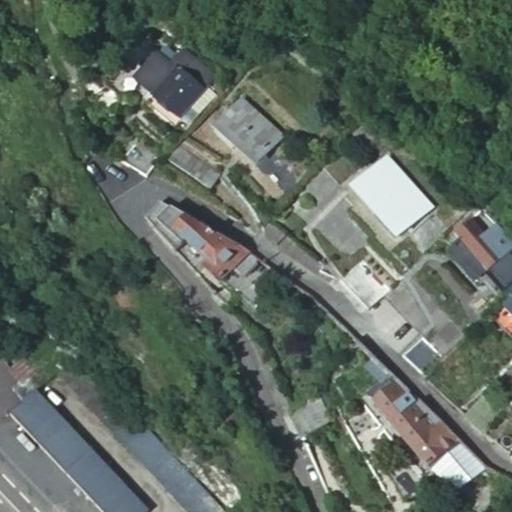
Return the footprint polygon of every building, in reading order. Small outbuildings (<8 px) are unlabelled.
[(194,63),(185,73),(206,90),(191,107),(199,114),(222,87),(194,63)] [(206,90),(185,73),(178,66),(147,104),(175,128),(191,107),(206,90)] [(256,166),(283,135),(243,99),(216,129),(256,166)] [(121,162),(146,176),(159,154),(135,139),(121,162)] [(202,181),(210,168),(180,148),(171,161),(202,181)] [(399,236),(430,207),(388,160),(357,189),(399,236)] [(248,257),(251,253),(160,202),(145,221),(154,231),(164,221),(208,262),(203,266),(234,295),(257,266),(248,257)] [(498,295),(501,299),(511,288),(511,253),(478,215),(454,235),(502,290),(498,295)] [(369,309),(390,289),(362,260),(342,281),(369,309)] [(511,288),(501,299),(506,304),(504,306),(511,314),(511,288)] [(401,354),(423,376),(445,355),(423,332),(401,354)] [(11,387),(21,400),(67,359),(46,335),(15,363),(25,374),(11,387)] [(107,402),(116,394),(78,350),(74,352),(77,355),(8,414),(49,454),(83,424),(107,402)] [(21,400),(6,413),(8,414),(77,355),(74,352),(67,359),(21,400)] [(458,491),(487,465),(396,378),(371,400),(433,473),(458,491)] [(318,393),(289,412),(301,440),(331,420),(318,393)] [(130,427),(139,418),(116,394),(107,402),(130,427)] [(468,419),(485,436),(504,413),(485,398),(468,419)] [(138,440),(150,428),(139,418),(130,427),(128,429),(138,440)] [(49,454),(86,491),(129,449),(118,437),(104,420),(90,432),(83,424),(49,454)] [(511,425),(495,446),(500,451),(511,457),(511,425)] [(106,511),(234,511),(235,511),(163,440),(139,461),(129,449),(86,491),(106,511)]
